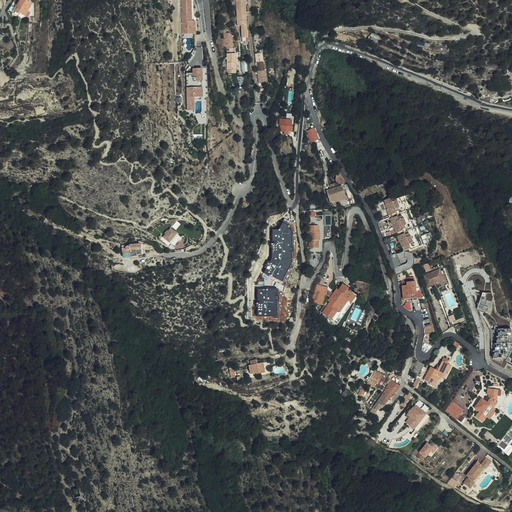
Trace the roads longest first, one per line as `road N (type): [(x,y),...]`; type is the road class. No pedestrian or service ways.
road 1 (residential): [(295,204),(304,284),(328,245),(342,273),(350,214),(361,213),(392,310),(412,331),(404,385),(511,468)]
road 2 (residential): [(308,91),(324,141),(393,266),(398,304),(419,322),(418,353),(427,356),(449,335),(511,381)]
road 3 (residential): [(511,111),(333,45),(317,50),(308,91)]
road 4 (residential): [(240,195),(241,130),(219,85),(205,0)]
road 5 (residential): [(295,204),(287,200),(260,113),(253,118),(252,176),(240,195)]
